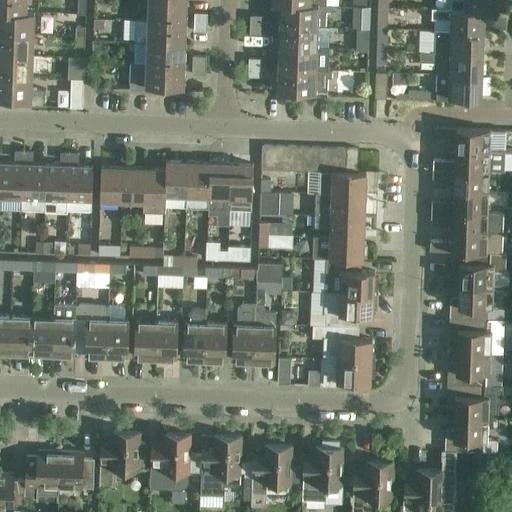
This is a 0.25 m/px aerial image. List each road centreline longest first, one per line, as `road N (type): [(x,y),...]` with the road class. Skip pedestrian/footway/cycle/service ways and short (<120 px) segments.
road 1 (residential): [(227,127),(374,131),(398,137),(411,156),(407,380),(397,393),(379,400),(0,389)]
road 2 (residential): [(0,121),(227,127)]
road 3 (residential): [(227,127),(230,0)]
